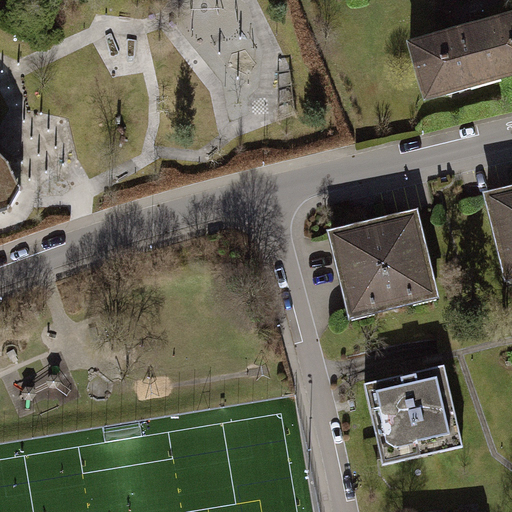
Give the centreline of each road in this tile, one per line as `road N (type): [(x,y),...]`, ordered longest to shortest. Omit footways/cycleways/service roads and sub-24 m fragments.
road 1 (residential): [(342,511),(266,192)]
road 2 (residential): [(266,192),(90,238),(0,273)]
road 3 (residential): [(511,133),(266,192)]
